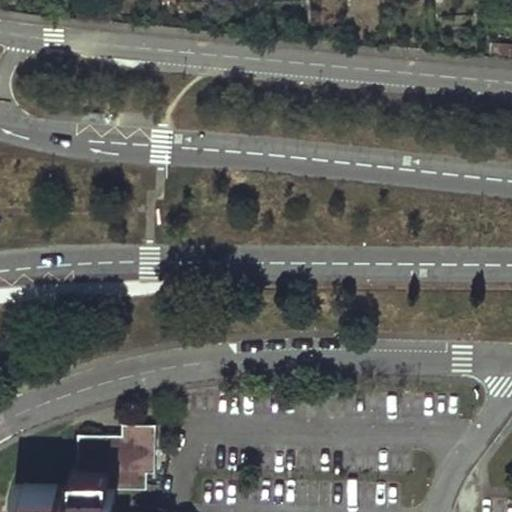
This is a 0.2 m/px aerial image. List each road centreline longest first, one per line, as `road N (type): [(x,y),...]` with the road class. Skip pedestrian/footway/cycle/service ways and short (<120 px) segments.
road 1 (residential): [(0,423),(100,384),(238,357),(511,357)]
road 2 (secondary): [(0,275),(54,267),(511,268)]
road 3 (residential): [(29,34),(511,81)]
road 4 (secondary): [(511,184),(35,133)]
road 5 (residential): [(511,385),(451,473),(438,511)]
